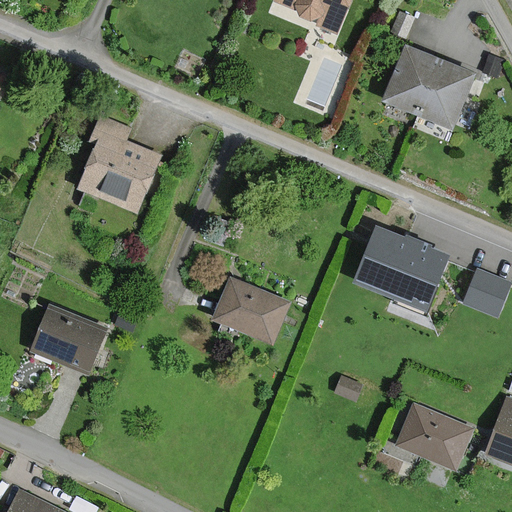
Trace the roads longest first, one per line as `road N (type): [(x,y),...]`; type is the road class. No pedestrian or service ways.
road 1 (residential): [(0,25),(511,237)]
road 2 (residential): [(167,511),(0,427)]
